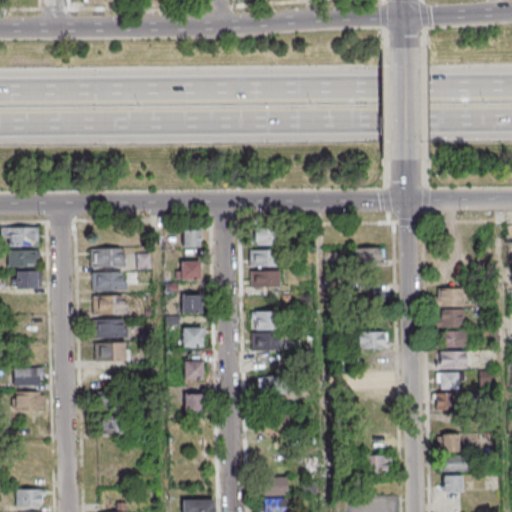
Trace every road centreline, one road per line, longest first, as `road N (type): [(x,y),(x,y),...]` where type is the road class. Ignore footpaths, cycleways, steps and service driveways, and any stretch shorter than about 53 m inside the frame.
road 1 (motorway): [(0,129),(511,123)]
road 2 (motorway): [(511,90),(0,95)]
road 3 (secondary): [(0,205),(405,202)]
road 4 (tertiary): [(413,511),(404,161)]
road 5 (residential): [(234,511),(226,203)]
road 6 (residential): [(71,511),(62,205)]
road 7 (secondary): [(263,23),(0,28)]
road 8 (secondary): [(400,17),(263,23)]
